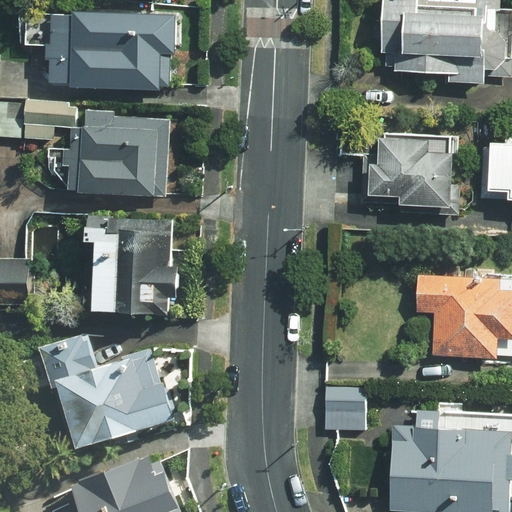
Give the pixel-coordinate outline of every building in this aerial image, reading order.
[(510,78),(511,59),(503,59),(503,42),(498,36),(493,32),(494,12),(498,10),(498,0),(380,0),(378,54),(384,54),(384,67),(391,67),(390,73),(447,75),(447,84),(481,85),(481,77),(510,78)] [(164,90),(165,53),(180,54),(181,11),(73,8),(73,12),(29,11),(28,43),(49,44),(48,60),(53,60),(52,83),(71,84),(71,87),(164,90)] [(58,127),(77,127),(76,146),(56,146),(55,170),(70,187),(170,194),(174,119),(116,115),(117,109),(92,108),(90,126),(81,125),(81,109),(79,109),(79,107),(74,107),(74,99),(30,98),(30,102),(0,101),(0,137),(57,139),(58,127)] [(458,187),(448,186),(449,137),(382,135),(382,139),(375,139),(374,155),(361,155),(361,181),(359,210),(457,216),(458,187)] [(511,135),(503,136),(502,145),(486,145),(486,150),(486,153),(485,190),(485,192),(504,193),(504,202),(511,202),(511,135)] [(178,216),(92,210),(89,242),(104,244),(99,308),(173,314),(175,288),(181,289),(183,262),(175,262),(178,216)] [(35,259),(0,257),(0,301),(32,304),(35,259)] [(433,315),(430,356),(494,360),(495,340),(511,341),(511,291),(497,291),(498,280),(416,276),(414,314),(433,315)] [(89,329),(41,340),(74,446),(180,412),(169,377),(160,380),(149,348),(100,364),(89,329)] [(365,388),(323,387),(321,430),(363,431),(365,388)] [(437,412),(415,411),(414,427),(391,426),(388,477),(386,511),(395,511),(506,511),(508,482),(511,482),(511,455),(508,455),(509,432),(436,429),(437,412)] [(189,511),(161,447),(75,484),(86,511),(189,511)]
